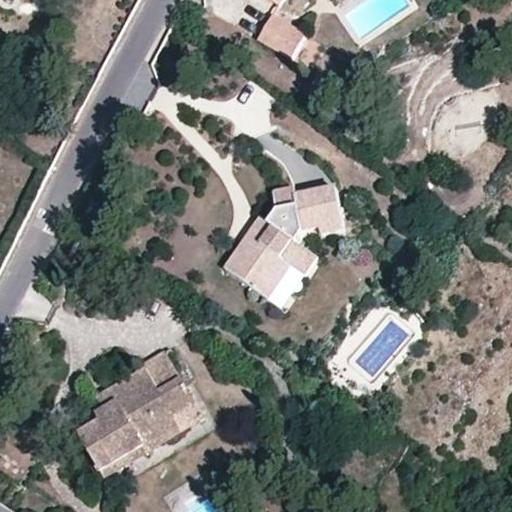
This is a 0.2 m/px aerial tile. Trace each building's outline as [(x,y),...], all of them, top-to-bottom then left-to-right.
[(308,33),(276,15),(259,40),(293,61),(308,33)] [(344,232),(336,187),(297,196),(295,188),(273,190),(278,212),(269,225),(260,219),(225,269),(279,309),(302,275),(315,255),(297,245),(303,234),(322,229),(324,237),(344,232)] [(330,265),(315,255),(302,275),(316,285),(330,265)] [(142,364),(145,369),(159,391),(180,377),(165,350),(142,364)] [(159,391),(145,369),(111,388),(119,400),(104,409),(95,413),(100,421),(78,436),(101,473),(148,445),(143,440),(167,426),(173,440),(206,420),(180,377),(159,391)] [(95,396),(104,409),(119,400),(111,388),(95,396)] [(105,481),(173,440),(167,426),(143,440),(148,445),(101,473),(105,481)]
